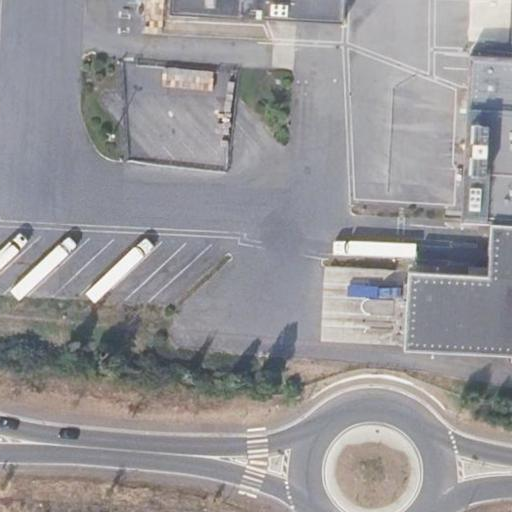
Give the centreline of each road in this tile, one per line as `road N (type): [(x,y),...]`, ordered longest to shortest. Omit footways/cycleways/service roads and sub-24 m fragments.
road 1 (primary): [(305,466),(0,437)]
road 2 (primary): [(441,460),(420,422),(382,404),(340,412),(323,425),(305,466)]
